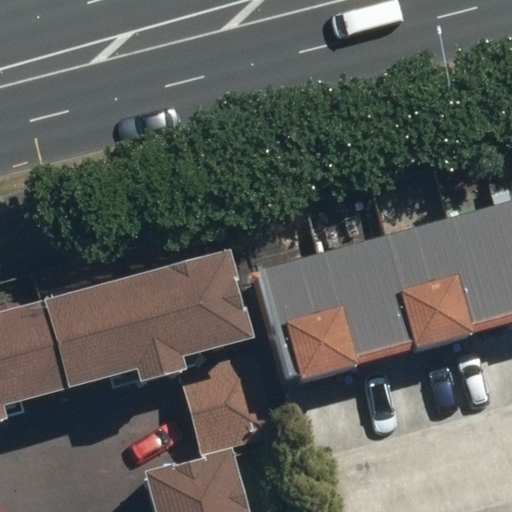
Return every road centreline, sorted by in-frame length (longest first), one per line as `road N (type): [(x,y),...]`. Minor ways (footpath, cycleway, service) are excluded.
road 1 (primary): [(272,0),(0,75)]
road 2 (residential): [(340,505),(511,459)]
